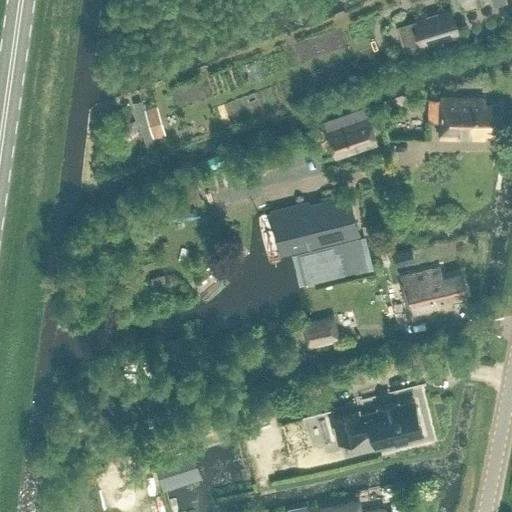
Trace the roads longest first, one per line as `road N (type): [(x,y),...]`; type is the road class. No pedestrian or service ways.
road 1 (unclassified): [(484,511),(511,371)]
road 2 (primary): [(0,130),(19,0)]
